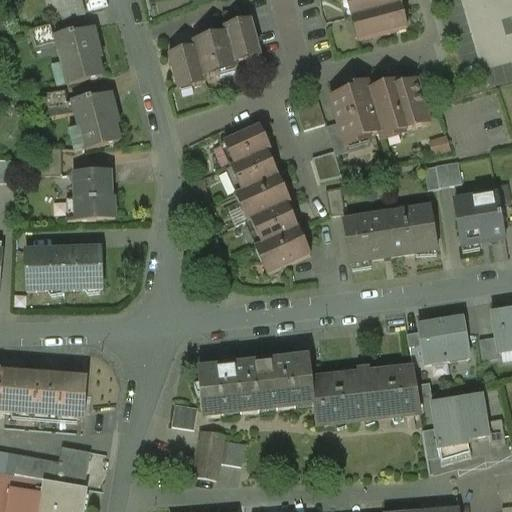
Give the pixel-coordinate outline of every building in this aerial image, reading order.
[(80,0),(56,0),(61,21),(84,15),(80,0)] [(337,0),(337,1),(340,0),(345,0),(356,44),(407,30),(399,0),(337,0)] [(194,51),(168,59),(178,94),(206,87),(204,82),(237,73),(235,67),(260,60),(250,22),(224,30),(225,35),(192,44),(194,51)] [(31,45),(55,38),(51,26),(27,33),(31,45)] [(72,34),(55,38),(62,64),(68,84),(68,87),(99,79),(94,62),(100,60),(93,32),(73,37),(72,34)] [(68,84),(62,64),(49,68),(55,87),(68,84)] [(367,86),(366,86),(381,134),(383,143),(385,142),(383,134),(399,129),(402,137),(404,136),(403,134),(428,126),(416,85),(401,89),(400,85),(369,94),(367,86)] [(331,101),(338,125),(344,145),(346,145),(347,148),(369,142),(368,138),(381,134),(366,86),(341,94),(342,98),(331,101)] [(72,108),(71,104),(69,92),(44,95),(45,109),(72,108)] [(90,97),(71,104),(72,108),(79,129),(86,150),(87,153),(119,143),(113,126),(119,125),(109,95),(91,101),(90,97)] [(319,105),(308,108),(315,130),(325,127),(319,105)] [(308,108),(297,111),(303,134),(315,130),(308,108)] [(326,129),(334,155),(335,158),(348,154),(346,149),(347,148),(346,145),(344,145),(338,125),(326,129)] [(259,128),(223,145),(234,169),(267,154),(271,152),(259,128)] [(86,150),(79,129),(67,133),(74,154),(86,150)] [(59,150),(36,150),(36,178),(60,178),(59,150)] [(267,154),(234,169),(231,170),(242,195),(279,178),(267,154)] [(334,155),(312,162),(319,186),(341,179),(335,158),(334,155)] [(15,162),(0,162),(0,185),(15,185),(15,162)] [(457,164),(434,168),(438,191),(461,186),(457,164)] [(434,168),(422,171),(426,193),(438,191),(434,168)] [(109,176),(73,177),(74,202),(67,203),(67,224),(96,223),(96,219),(117,218),(116,200),(110,200),(109,176)] [(291,204),(279,178),(242,195),(234,199),(247,225),(287,206),(291,204)] [(341,190),(324,193),(327,219),(345,217),(341,190)] [(497,198),(453,204),(460,247),(504,241),(497,198)] [(287,206),(247,225),(258,250),(298,231),(287,206)] [(430,209),(387,216),(393,258),(436,251),(430,209)] [(393,258),(387,216),(341,223),(348,265),(393,258)] [(298,231),(258,250),(255,251),(267,278),(311,258),(298,231)] [(100,251),(24,254),(25,294),(102,292),(100,251)] [(511,312),(490,316),(495,355),(511,352),(511,312)] [(464,321),(440,324),(445,364),(468,361),(464,321)] [(445,364),(440,324),(417,326),(418,336),(407,337),(408,350),(420,348),(422,366),(445,364)] [(213,372),(198,373),(202,420),(223,418),(223,412),(241,411),(241,417),(262,415),(261,408),(276,407),(277,413),(295,412),(295,402),(312,401),(311,382),(309,360),(293,362),(294,371),(213,378),(213,372)] [(311,382),(312,401),(315,427),(417,418),(413,370),(370,374),(370,371),(358,372),(358,378),(311,382)] [(86,381),(0,374),(0,414),(83,420),(86,381)] [(483,399),(430,406),(437,451),(468,447),(467,439),(489,436),(483,399)] [(196,412),(172,409),(170,429),(194,432),(196,412)] [(223,436),(198,433),(193,480),(218,483),(220,466),(222,445),(223,436)] [(244,448),(222,445),(220,466),(242,468),(244,448)] [(60,449),(58,464),(54,486),(85,491),(90,454),(60,449)] [(14,457),(10,479),(54,486),(58,464),(14,457)] [(10,479),(0,477),(0,511),(82,511),(85,491),(54,486),(10,479)]
